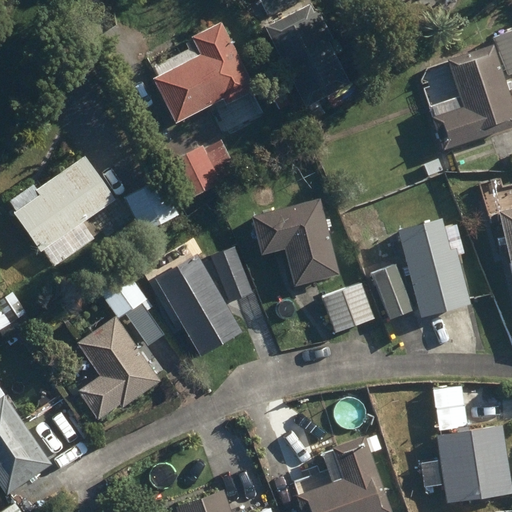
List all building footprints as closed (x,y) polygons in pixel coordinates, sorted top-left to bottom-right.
[(262,0),(270,15),(302,0),(301,0),(262,0)] [(381,0),(386,9),(404,0),(381,0)] [(303,101),(313,120),(325,115),(318,102),(352,84),(329,41),(334,39),(319,9),(314,12),(310,3),(271,24),(309,98),(303,101)] [(154,78),(176,122),(224,98),(227,104),(256,89),(222,22),(193,37),(202,54),(154,78)] [(511,32),(496,39),(511,75),(511,74),(511,32)] [(381,62),(388,75),(396,71),(382,40),(370,46),(378,63),(381,62)] [(420,111),(433,151),(511,125),(511,100),(493,44),(449,58),(462,97),(420,111)] [(322,144),(315,128),(306,133),(313,148),(322,144)] [(168,162),(186,200),(239,174),(220,136),(168,162)] [(16,212),(41,250),(115,200),(85,156),(38,188),(34,182),(10,199),(18,211),(16,212)] [(125,199),(143,234),(180,214),(162,180),(125,199)] [(285,247),(296,286),(340,274),(319,197),(253,215),(263,253),(285,247)] [(511,206),(500,209),(511,263),(511,206)] [(399,230),(422,316),(471,303),(456,248),(450,250),(442,219),(399,230)] [(210,255),(230,302),(253,292),(233,245),(210,255)] [(156,278),(201,355),(243,331),(198,254),(156,278)] [(125,313),(148,346),(165,335),(142,302),(146,299),(123,265),(96,284),(119,317),(125,313)] [(373,274),(390,318),(412,310),(396,265),(373,274)] [(324,298),(336,332),(375,319),(362,285),(324,298)] [(0,300),(0,306),(11,323),(26,313),(13,292),(0,300)] [(80,391),(99,419),(109,412),(114,418),(130,407),(127,403),(160,381),(116,318),(80,343),(103,375),(80,391)] [(445,484),(448,502),(511,492),(511,483),(503,426),(469,431),(462,384),(435,388),(442,435),(438,436),(441,460),(422,462),(426,487),(445,484)] [(0,481),(9,494),(52,464),(4,395),(0,397),(0,481)] [(297,494),(303,511),(392,511),(366,436),(333,447),(334,450),(323,454),(333,482),(297,494)] [(194,459),(159,477),(168,495),(203,477),(194,459)] [(272,511),(271,508),(260,511),(232,511),(223,489),(177,507),(179,511),(272,511)] [(54,502),(59,510),(72,501),(67,493),(54,502)] [(2,511),(21,511),(15,503),(2,511)]
